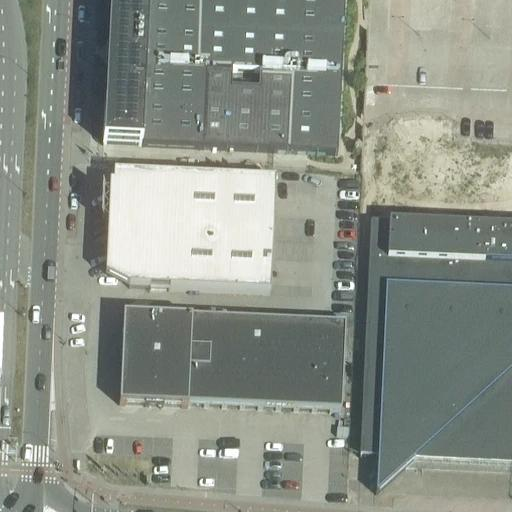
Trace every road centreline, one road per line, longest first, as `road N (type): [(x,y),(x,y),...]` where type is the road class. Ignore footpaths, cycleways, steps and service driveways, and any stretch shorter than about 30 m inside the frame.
road 1 (tertiary): [(42,273),(61,0)]
road 2 (tertiary): [(31,511),(42,273)]
